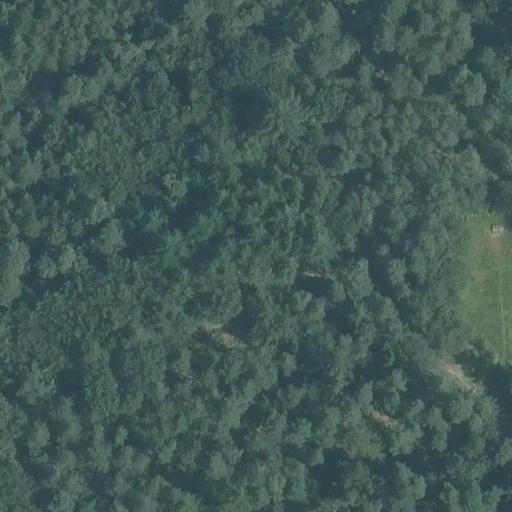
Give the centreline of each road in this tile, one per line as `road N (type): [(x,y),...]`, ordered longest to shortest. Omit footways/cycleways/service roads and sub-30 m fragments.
road 1 (track): [(364,263),(0,443)]
road 2 (track): [(217,0),(364,263)]
road 3 (track): [(364,263),(429,363),(479,408),(511,459)]
